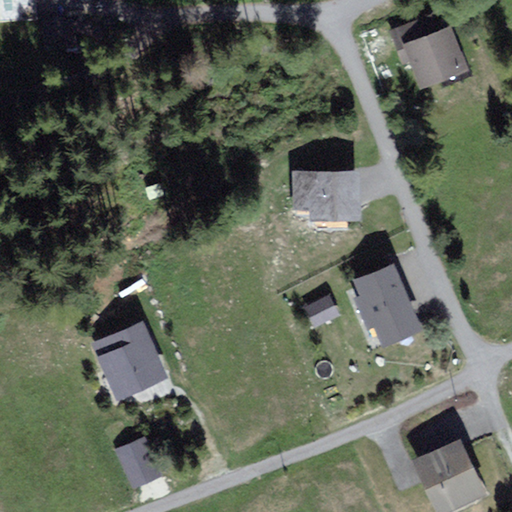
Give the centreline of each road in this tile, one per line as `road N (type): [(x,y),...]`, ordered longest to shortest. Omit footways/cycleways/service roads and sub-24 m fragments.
road 1 (residential): [(483,371),(359,70),(353,10),(369,0)]
road 2 (residential): [(148,511),(483,371)]
road 3 (track): [(158,20),(0,100)]
